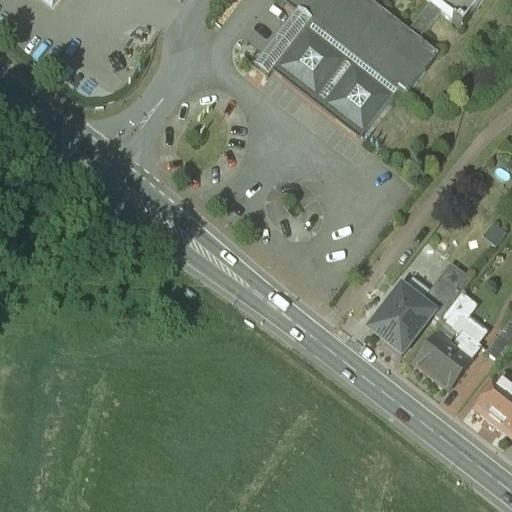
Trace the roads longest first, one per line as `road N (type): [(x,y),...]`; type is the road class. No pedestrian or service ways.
road 1 (secondary): [(0,95),(511,497)]
road 2 (residential): [(54,511),(71,435),(326,499),(324,511)]
